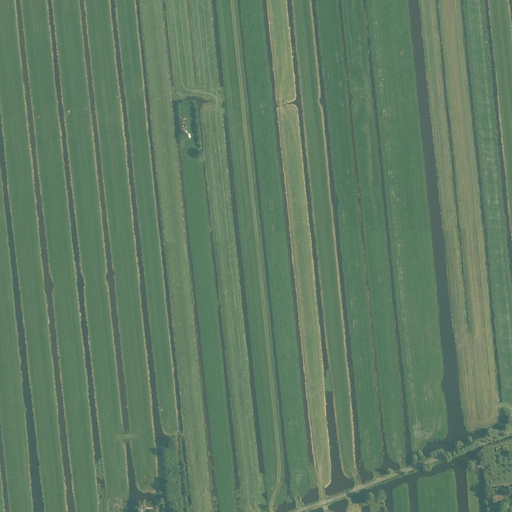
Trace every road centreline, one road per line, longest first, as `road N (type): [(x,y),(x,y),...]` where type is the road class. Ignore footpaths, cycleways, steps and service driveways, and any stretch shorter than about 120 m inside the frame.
road 1 (track): [(447,0),(486,402),(511,414)]
road 2 (track): [(297,511),(511,431)]
